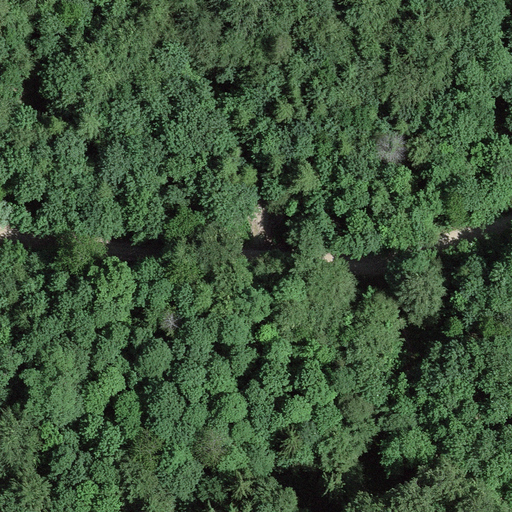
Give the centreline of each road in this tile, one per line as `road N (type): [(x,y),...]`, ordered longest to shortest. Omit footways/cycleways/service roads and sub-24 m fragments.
road 1 (track): [(511,224),(374,260),(100,248),(0,232)]
road 2 (track): [(453,511),(410,352),(374,260)]
